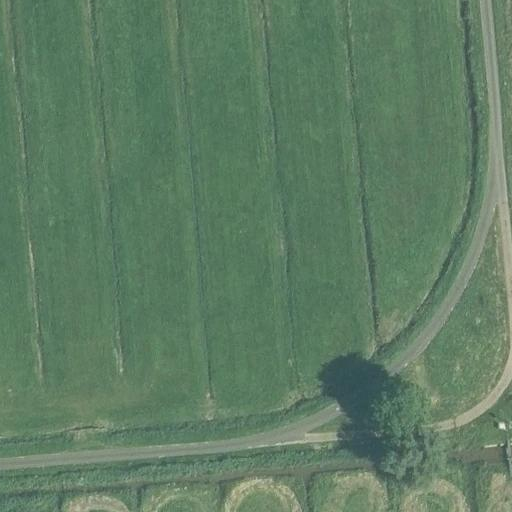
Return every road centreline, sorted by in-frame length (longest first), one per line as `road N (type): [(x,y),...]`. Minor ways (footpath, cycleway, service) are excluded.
road 1 (unclassified): [(483,0),(499,176),(459,286),(406,347),(303,426),(221,448),(0,466)]
road 2 (track): [(88,405),(160,387),(133,0)]
